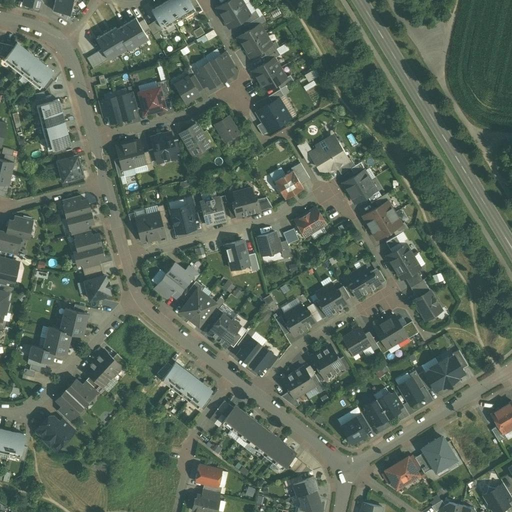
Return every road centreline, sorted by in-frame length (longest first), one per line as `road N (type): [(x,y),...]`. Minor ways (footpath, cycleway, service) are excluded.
road 1 (residential): [(125,258),(276,217),(322,192),(351,214),(397,293)]
road 2 (secondary): [(357,0),(511,251)]
road 3 (residential): [(92,138),(185,115),(245,77),(209,9)]
road 4 (track): [(389,0),(511,197)]
road 5 (residential): [(350,467),(511,368)]
road 6 (residential): [(136,296),(25,412),(0,410)]
road 7 (residential): [(256,396),(293,347),(397,293)]
road 8 (residential): [(234,378),(190,433),(176,511)]
road 9 (residential): [(136,296),(234,378)]
